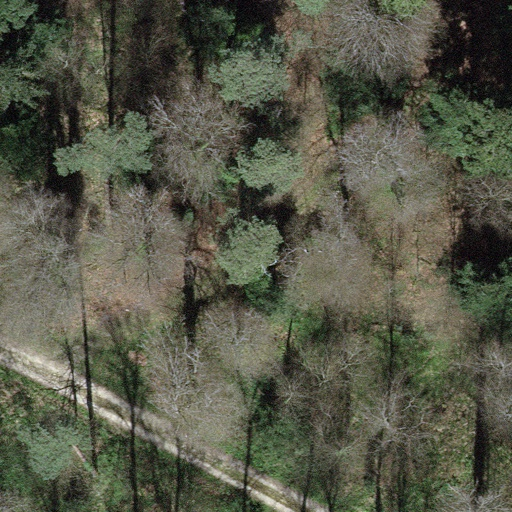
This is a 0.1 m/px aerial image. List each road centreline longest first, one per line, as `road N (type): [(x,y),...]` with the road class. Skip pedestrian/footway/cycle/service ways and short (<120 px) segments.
road 1 (track): [(46,386),(232,254),(508,0)]
road 2 (track): [(0,362),(285,511)]
